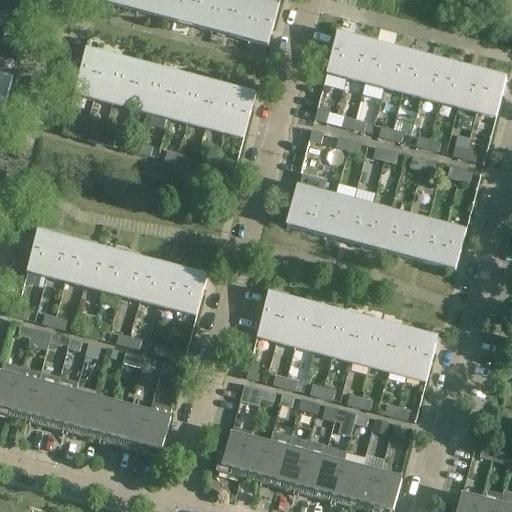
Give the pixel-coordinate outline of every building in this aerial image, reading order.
[(100,0),(99,4),(118,9),(120,0),(100,0)] [(140,0),(120,0),(118,9),(137,14),(140,0)] [(160,0),(140,0),(137,14),(156,19),(160,0)] [(160,0),(156,19),(174,24),(180,0),(160,0)] [(200,0),(180,0),(174,24),(193,28),(200,0)] [(200,0),(193,28),(212,33),(220,0),(200,0)] [(240,0),(220,0),(212,33),(231,38),(240,0)] [(240,0),(231,38),(250,43),(261,0),(240,0)] [(280,3),(269,0),(261,0),(250,43),(268,48),(273,33),(273,31),(280,3)] [(0,28),(6,30),(8,22),(0,19),(0,20),(0,28)] [(4,39),(14,42),(18,24),(8,22),(6,30),(4,39)] [(346,81),(357,40),(338,35),(327,76),(346,81)] [(346,81),(365,86),(376,45),(357,40),(346,81)] [(384,91),(394,50),(376,45),(365,86),(384,91)] [(384,91),(402,96),(413,55),(394,50),(384,91)] [(94,101),(106,56),(87,51),(75,96),(94,101)] [(421,101),(432,60),(413,55),(402,96),(421,101)] [(112,106),(124,61),(106,56),(94,101),(112,106)] [(421,101),(440,106),(451,65),(432,60),(421,101)] [(131,111),(143,66),(124,61),(112,106),(131,111)] [(459,111),(470,70),(451,65),(440,106),(459,111)] [(162,71),(143,66),(131,111),(150,116),(162,71)] [(459,111),(478,116),(488,75),(470,70),(459,111)] [(169,121),(181,76),(162,71),(150,116),(169,121)] [(496,121),(507,81),(507,80),(488,75),(478,116),(496,121)] [(0,119),(2,120),(13,80),(0,76),(0,119)] [(200,81),(181,76),(169,121),(188,126),(200,81)] [(206,131),(218,85),(200,81),(188,126),(206,131)] [(225,136),(237,90),(218,85),(206,131),(225,136)] [(256,95),(237,90),(225,136),(244,141),(256,95)] [(314,125),(326,128),(329,116),(317,113),(314,125)] [(352,135),(355,123),(345,120),(342,132),(352,135)] [(352,135),(363,137),(366,126),(355,123),(352,135)] [(64,138),(74,141),(77,129),(67,127),(64,138)] [(390,144),(393,133),(382,130),(379,142),(390,144)] [(320,149),(323,136),(312,133),(309,146),(320,149)] [(390,144),(401,147),(404,136),(393,133),(390,144)] [(89,145),(102,148),(104,138),(92,135),(89,145)] [(117,141),(104,138),(102,148),(114,151),(117,141)] [(335,154),(346,156),(350,143),(339,140),(335,154)] [(427,154),(430,142),(420,140),(417,152),(427,154)] [(427,154),(438,157),(441,145),(430,142),(427,154)] [(361,146),(350,143),(346,156),(357,159),(361,146)] [(127,155),(139,158),(142,148),(130,145),(127,155)] [(155,151),(142,148),(139,158),(152,161),(155,151)] [(373,162),(384,165),(387,153),(376,150),(373,162)] [(465,164),(468,153),(458,150),(455,162),(465,164)] [(398,156),(387,153),(384,165),(395,168),(398,156)] [(465,164),(476,167),(479,156),(468,153),(465,164)] [(165,164),(177,167),(179,158),(167,154),(165,164)] [(192,161),(179,158),(177,167),(189,171),(192,161)] [(412,172),(422,175),(425,163),(415,161),(412,172)] [(436,166),(425,163),(422,175),(433,178),(436,166)] [(203,174),(214,177),(217,167),(205,164),(203,174)] [(230,171),(217,167),(214,177),(227,181),(230,171)] [(449,183),(459,186),(462,173),(452,171),(449,183)] [(473,176),(462,173),(459,186),(470,188),(473,176)] [(298,188),(294,201),(287,229),(306,234),(316,193),(298,188)] [(306,234),(325,239),(335,198),(316,193),(306,234)] [(325,239),(343,244),(354,203),(335,198),(325,239)] [(343,244),(362,249),(373,208),(354,203),(343,244)] [(362,249),(381,254),(392,213),(373,208),(362,249)] [(381,254),(400,259),(410,218),(392,213),(381,254)] [(400,259),(419,263),(429,223),(410,218),(400,259)] [(419,263),(437,268),(448,228),(429,223),(419,263)] [(437,268),(456,273),(467,232),(448,228),(437,268)] [(47,279),(57,238),(39,233),(28,274),(47,279)] [(65,284),(76,243),(57,238),(47,279),(65,284)] [(84,289),(95,248),(76,243),(65,284),(84,289)] [(103,294),(114,253),(95,248),(84,289),(103,294)] [(122,299),(132,258),(114,253),(103,294),(122,299)] [(140,304),(151,263),(132,258),(122,299),(140,304)] [(159,309),(170,268),(151,263),(140,304),(159,309)] [(178,314),(189,273),(170,268),(159,309),(178,314)] [(197,319),(208,278),(189,273),(178,314),(197,319)] [(276,345),(288,299),(269,294),(257,340),(276,345)] [(276,345),(295,350),(307,304),(288,299),(276,345)] [(295,350),(314,355),(326,309),(307,304),(295,350)] [(314,355),(333,360),(345,314),(326,309),(314,355)] [(18,311),(16,321),(25,323),(28,313),(18,311)] [(351,365),(363,319),(345,314),(333,360),(351,365)] [(44,318),(41,327),(53,330),(56,321),(44,318)] [(351,365),(370,370),(382,324),(363,319),(351,365)] [(56,321),(53,330),(66,334),(68,324),(56,321)] [(401,329),(382,324),(370,370),(389,375),(401,329)] [(20,336),(31,339),(34,329),(23,326),(20,336)] [(81,327),(79,337),(91,340),(93,330),(81,327)] [(34,329),(31,339),(42,342),(41,348),(48,350),(50,344),(52,334),(45,332),(34,329)] [(389,375),(408,380),(420,334),(401,329),(389,375)] [(93,330),(91,340),(103,343),(105,334),(93,330)] [(64,337),(52,334),(50,344),(61,347),(64,337)] [(426,385),(438,339),(420,334),(408,380),(426,385)] [(119,337),(116,347),(128,350),(131,340),(119,337)] [(82,342),(71,339),(68,349),(79,352),(82,342)] [(131,340),(128,350),(140,353),(143,344),(131,340)] [(98,360),(102,347),(90,344),(86,357),(98,360)] [(157,348),(155,357),(166,360),(168,350),(157,348)] [(107,358),(116,360),(119,352),(109,349),(107,358)] [(168,350),(166,360),(179,363),(181,354),(168,350)] [(124,363),(143,368),(145,359),(127,354),(124,363)] [(156,362),(145,359),(143,368),(154,371),(156,362)] [(178,367),(164,363),(161,373),(175,377),(178,367)] [(23,370),(4,365),(0,379),(0,417),(10,420),(20,382),(23,370)] [(10,420),(28,425),(39,387),(42,375),(23,370),(20,382),(10,420)] [(249,371),(246,382),(257,384),(260,373),(249,371)] [(39,387),(28,425),(47,430),(57,392),(60,380),(42,375),(39,387)] [(276,377),(273,389),(284,392),(287,379),(276,377)] [(287,379),(284,392),(294,394),(298,382),(287,379)] [(47,430),(66,435),(76,396),(79,385),(60,380),(57,392),(47,430)] [(314,387),(311,399),(322,402),(325,390),(314,387)] [(261,402),(264,393),(252,390),(249,399),(261,402)] [(325,390),(322,402),(333,405),(336,393),(325,390)] [(273,405),(276,396),(264,393),(261,402),(273,405)] [(84,440),(94,401),(76,396),(66,435),(84,440)] [(352,397),(349,409),(359,411),(362,400),(352,397)] [(292,411),(294,401),(282,398),(280,408),(292,411)] [(362,400),(359,411),(371,415),(374,403),(362,400)] [(113,406),(94,401),(84,440),(103,445),(113,406)] [(304,414),(317,418),(320,408),(313,406),(307,404),(301,403),(298,413),(304,414)] [(150,416),(140,455),(159,460),(169,421),(172,410),(153,404),(150,416)] [(121,450),(131,411),(113,406),(103,445),(121,450)] [(389,407),(386,419),(397,421),(400,410),(389,407)] [(326,409),(322,422),(335,425),(338,413),(326,409)] [(400,410),(397,421),(408,424),(411,413),(400,410)] [(140,455),(150,416),(131,411),(121,450),(140,455)] [(338,413),(335,425),(346,428),(350,416),(338,413)] [(366,430),(369,421),(357,417),(354,427),(366,430)] [(387,438),(390,426),(375,422),(372,434),(387,438)] [(409,431),(394,427),(391,439),(406,443),(409,431)] [(227,457),(222,456),(217,475),(241,481),(251,443),(253,435),(234,430),(227,457)] [(269,448),(259,486),(278,491),(288,452),(292,439),(273,434),(269,448)] [(292,439),(288,452),(278,491),(296,496),(307,457),(310,444),(292,439)] [(269,448),(251,443),(241,481),(259,486),(269,448)] [(310,444),(296,496),(315,501),(325,462),(329,449),(310,444)] [(481,458),(492,461),(495,452),(483,449),(481,458)] [(511,462),(511,456),(495,452),(492,461),(511,466),(511,462)] [(344,467),(325,462),(315,501),(334,506),(344,467)] [(334,506),(352,511),(362,472),(344,467),(334,506)] [(352,511),(357,511),(371,511),(381,477),(362,472),(352,511)] [(392,511),(400,482),(381,477),(371,511),(392,511)] [(481,504),(478,511),(498,511),(500,508),(503,497),(484,492),(481,504)] [(478,511),(481,504),(462,499),(458,511),(478,511)]
